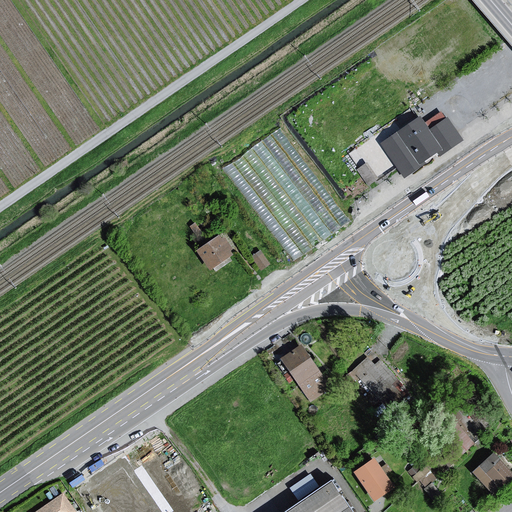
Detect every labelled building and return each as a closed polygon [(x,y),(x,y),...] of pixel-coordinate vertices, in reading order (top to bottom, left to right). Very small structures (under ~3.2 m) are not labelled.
[(422,120),(385,146),(406,176),(459,139),(442,114),(426,125),(422,120)] [(278,125),(223,168),(293,258),(349,216),(278,125)] [(367,161),(357,168),(367,183),(377,176),(367,161)] [(221,233),(197,250),(210,270),(235,253),(221,233)] [(260,248),(250,256),(261,269),(270,261),(260,248)] [(303,345),(281,360),(308,404),(330,390),(303,345)] [(366,358),(345,377),(372,403),(396,382),(379,361),(373,366),(366,358)] [(464,452),(476,439),(454,419),(441,432),(464,452)] [(492,454),(471,474),(491,494),(511,477),(492,454)] [(355,475),(375,503),(396,488),(376,460),(355,475)] [(425,463),(413,476),(437,498),(442,493),(430,481),(436,474),(425,463)] [(352,511),(331,480),(284,511),(352,511)] [(75,511),(63,494),(37,511),(75,511)]
